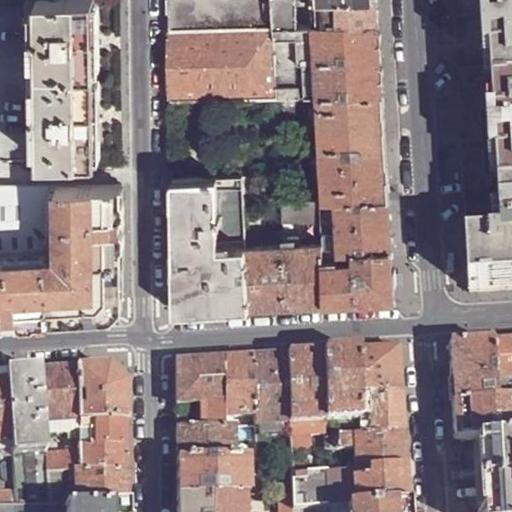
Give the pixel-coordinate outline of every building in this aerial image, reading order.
[(26,0),(27,71),(65,71),(65,74),(96,73),(96,33),(95,0),(26,0)] [(169,0),(171,42),(172,99),(279,96),(277,63),(275,29),(272,0),(169,0)] [(272,0),(275,29),(297,27),(295,0),(272,0)] [(377,2),(377,0),(310,0),(313,27),(379,23),(377,2)] [(484,17),(483,0),(452,0),(454,19),(484,17)] [(511,0),(487,0),(489,21),(482,22),(485,64),(492,64),(493,93),(511,92),(511,0)] [(379,23),(313,27),(297,27),(275,29),(277,63),(299,63),(315,62),(381,59),(380,43),(379,23)] [(315,62),(318,95),(383,94),(382,76),(381,59),(315,62)] [(277,63),(279,96),(301,96),(299,63),(277,63)] [(458,95),(488,94),(487,69),(457,70),(458,95)] [(29,161),(97,160),(97,121),(96,73),(65,74),(65,71),(27,71),(29,161)] [(490,167),(497,167),(499,198),(511,197),(511,92),(493,93),(495,124),(488,124),(490,167)] [(318,95),(324,201),(390,199),(386,142),(384,106),(383,94),(318,95)] [(489,118),(488,94),(458,95),(459,119),(461,143),(483,142),(482,119),(489,118)] [(495,236),(493,199),(492,175),(485,174),(483,151),(462,152),(467,238),(495,236)] [(221,310),(251,308),(247,246),(243,177),(173,179),(173,227),(175,313),(221,310)] [(60,241),(58,185),(0,185),(0,258),(46,256),(60,241)] [(123,235),(122,185),(58,185),(60,241),(79,261),(123,260),(123,235)] [(511,197),(499,198),(502,244),(467,246),(470,293),(511,290),(511,197)] [(324,201),(320,202),(322,242),(324,253),(356,251),(368,250),(392,249),(392,237),(390,212),(390,199),(324,201)] [(124,277),(123,260),(79,261),(60,241),(46,256),(50,321),(75,319),(113,317),(124,306),(124,277)] [(322,242),(286,244),(289,305),(309,304),(326,303),(324,253),(322,242)] [(286,244),(247,246),(251,308),(273,306),(289,305),(286,244)] [(368,262),(357,262),(360,300),(373,300),(396,298),(394,275),(392,249),(368,250),(368,262)] [(324,253),(326,303),(335,302),(360,300),(357,262),(356,251),(324,253)] [(50,321),(46,256),(0,258),(0,324),(14,323),(50,321)] [(492,383),(511,381),(511,340),(501,341),(490,342),(492,383)] [(450,381),(451,404),(493,402),(492,383),(490,342),(447,345),(450,381)] [(376,349),(355,350),(357,394),(401,392),(398,347),(376,349)] [(357,394),(355,350),(334,352),(322,353),(324,422),(358,420),(357,394)] [(286,355),(289,424),(290,437),(325,433),(324,422),(322,353),(300,354),(286,355)] [(254,426),(289,424),(286,355),(270,356),(252,358),(254,415),(254,425),(254,426)] [(225,417),(254,415),(252,358),(240,358),(223,359),(224,402),(225,417)] [(175,363),(176,429),(210,427),(210,403),(224,402),(223,359),(203,361),(175,363)] [(88,370),(75,371),(77,421),(125,422),(125,402),(124,384),(107,368),(88,370)] [(77,421),(75,371),(56,372),(39,373),(43,427),(77,423),(77,421)] [(45,458),(44,438),(43,427),(39,373),(21,374),(5,375),(9,444),(13,498),(14,506),(49,506),(46,474),(45,458)] [(0,444),(9,444),(5,375),(0,375),(0,444)] [(402,411),(401,392),(357,394),(358,420),(358,435),(403,433),(402,411)] [(453,423),(454,441),(473,440),(511,437),(511,400),(493,402),(451,404),(453,423)] [(210,403),(210,427),(225,426),(225,417),(224,402),(210,403)] [(125,434),(125,422),(77,421),(77,423),(77,433),(87,432),(88,449),(125,447),(125,434)] [(66,436),(77,433),(77,423),(43,427),(44,438),(66,436)] [(176,448),(176,461),(234,460),(233,426),(225,426),(210,427),(176,429),(176,448)] [(358,435),(325,437),(325,450),(353,448),(355,470),(405,466),(404,452),(403,433),(358,435)] [(476,485),(511,483),(511,437),(473,440),(475,468),(476,483),(476,485)] [(255,443),(255,460),(269,460),(268,443),(255,443)] [(125,457),(125,447),(88,449),(78,450),(78,456),(79,472),(125,470),(125,457)] [(73,472),(79,472),(78,456),(45,458),(46,474),(73,472)] [(177,480),(177,495),(242,494),(247,494),(246,460),(234,460),(176,461),(177,480)] [(292,484),(292,475),(291,460),(271,460),(272,484),(292,484)] [(405,466),(355,470),(350,471),(292,475),(292,484),(292,493),(293,509),(346,505),(407,502),(406,483),(405,466)] [(126,487),(125,470),(79,472),(73,472),(75,505),(126,504),(126,487)] [(477,503),(477,511),(511,511),(511,483),(476,485),(477,503)] [(292,511),(293,509),(292,493),(278,494),(278,511),(292,511)] [(177,511),(242,511),(242,494),(177,495),(177,511)] [(0,506),(14,506),(13,498),(0,497),(0,506)] [(407,511),(407,502),(346,505),(346,511),(407,511)]
